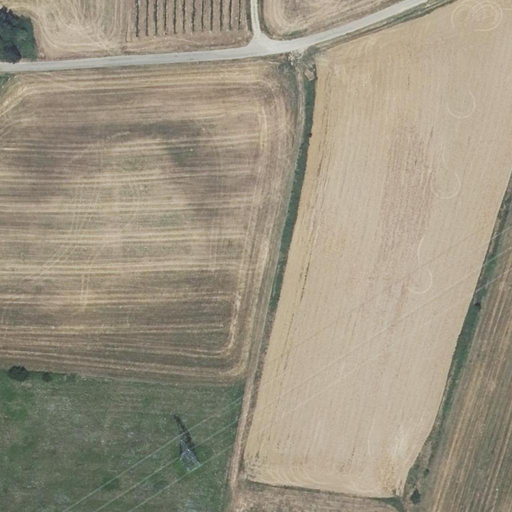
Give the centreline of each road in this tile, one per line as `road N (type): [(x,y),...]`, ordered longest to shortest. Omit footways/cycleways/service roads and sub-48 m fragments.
road 1 (track): [(305,42),(300,152),(235,473)]
road 2 (unclassified): [(415,0),(355,27),(259,50),(0,63)]
